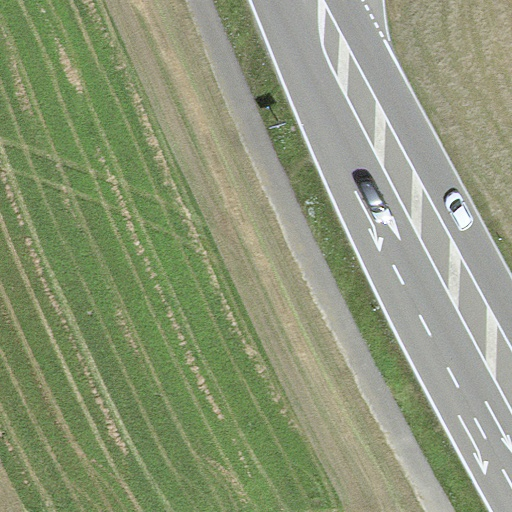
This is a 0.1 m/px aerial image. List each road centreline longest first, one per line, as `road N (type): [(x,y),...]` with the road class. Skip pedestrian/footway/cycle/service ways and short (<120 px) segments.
road 1 (track): [(190,0),(432,511)]
road 2 (primary): [(511,390),(306,0)]
